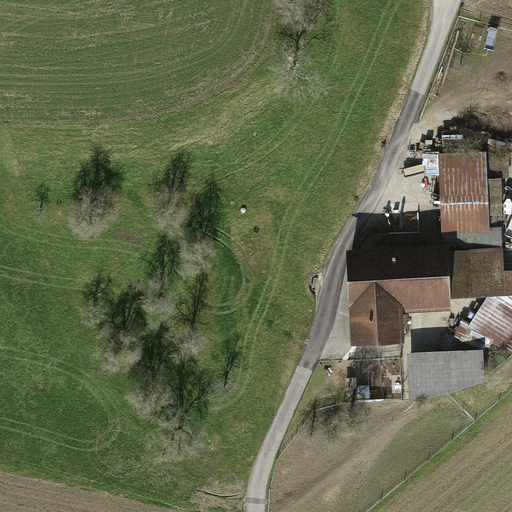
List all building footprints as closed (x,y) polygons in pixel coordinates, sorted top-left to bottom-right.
[(488,151),(441,153),(444,234),(492,232),(492,226),(488,151)] [(492,226),(492,232),(444,234),(442,244),(450,244),(453,249),(504,247),(504,226),(492,226)] [(442,244),(346,248),(350,349),(412,347),(411,315),(457,314),(456,298),(490,296),(511,295),(511,269),(508,270),(507,247),(504,247),(453,249),(450,244),(442,244)] [(511,309),(490,296),(470,327),(511,353),(511,309)] [(486,350),(409,352),(414,403),(487,382),(486,350)]
